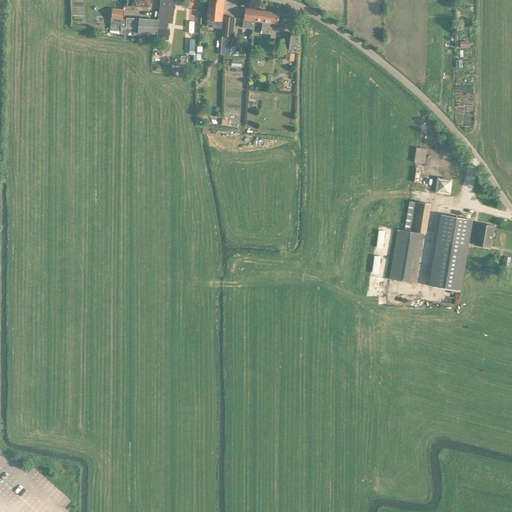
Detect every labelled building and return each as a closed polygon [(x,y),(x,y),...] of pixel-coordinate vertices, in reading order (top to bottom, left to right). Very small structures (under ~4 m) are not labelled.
[(161,0),(161,4),(158,23),(157,32),(167,34),(169,24),(170,17),(168,17),(170,0),(161,0)] [(223,0),(219,0),(209,0),(207,19),(221,21),(223,0)] [(111,9),(110,22),(109,27),(109,33),(119,34),(119,35),(134,36),(134,37),(148,38),(148,34),(137,33),(135,33),(135,30),(136,19),(126,18),(126,20),(125,20),(122,20),(123,10),(111,9)] [(253,21),(258,22),(260,22),(262,11),(255,10),(245,9),(242,28),(252,29),(253,21)] [(262,23),(260,34),(268,35),(270,24),(277,25),(279,14),(262,11),(260,22),(262,23)] [(221,37),(231,38),(233,18),(224,16),(221,37)] [(148,34),(152,34),(156,35),(157,20),(139,18),(137,33),(148,34)] [(293,50),(295,34),(285,33),(283,49),(293,50)] [(424,164),(426,149),(416,148),(413,162),(424,164)] [(449,195),(451,180),(436,178),(434,193),(449,195)] [(418,203),(409,201),(404,230),(397,229),(389,279),(414,284),(422,233),(425,234),(430,204),(418,203)] [(440,214),(427,286),(459,292),(468,240),(475,241),(474,245),(489,248),(493,226),(478,224),(477,228),(470,227),(472,220),(440,214)]
